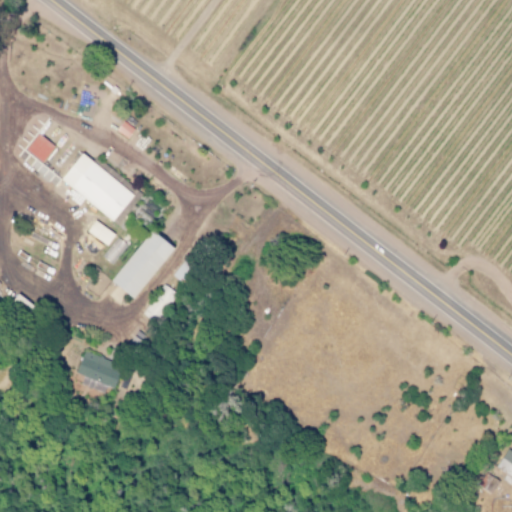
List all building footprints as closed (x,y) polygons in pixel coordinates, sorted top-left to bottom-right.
[(50,180),(71,153),(121,192),(100,219),(50,180)] [(76,231),(84,220),(104,234),(96,245),(76,231)] [(121,298),(98,279),(137,231),(160,250),(121,298)] [(94,256),(109,239),(119,248),(104,265),(94,256)] [(153,323),(174,294),(161,285),(140,313),(153,323)] [(110,387),(117,364),(79,353),(73,376),(110,387)] [(511,474),(511,453),(504,449),(494,466),(511,476),(511,474)]
